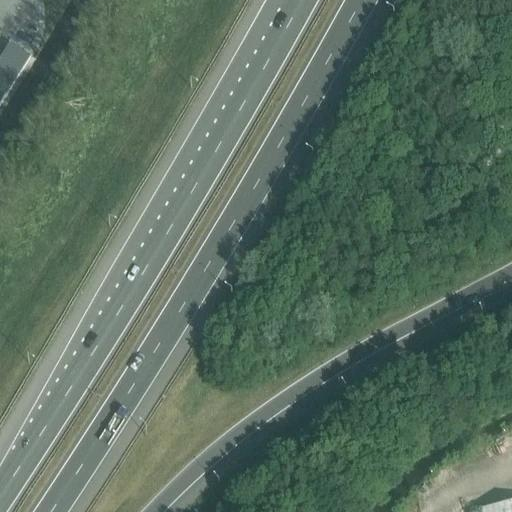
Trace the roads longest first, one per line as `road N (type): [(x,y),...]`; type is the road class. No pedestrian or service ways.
road 1 (motorway): [(51,511),(263,175),(360,0)]
road 2 (motorway): [(291,0),(216,146),(0,497)]
road 3 (motorway): [(155,511),(241,433),(325,373),(511,270)]
